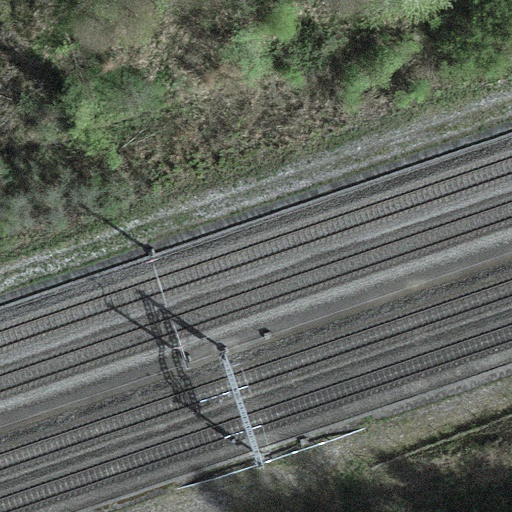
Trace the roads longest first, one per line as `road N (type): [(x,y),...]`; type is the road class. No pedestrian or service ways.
road 1 (track): [(511,105),(0,280)]
road 2 (track): [(511,396),(183,511)]
